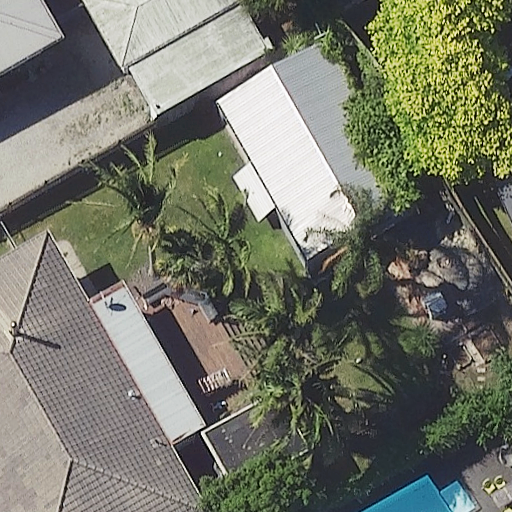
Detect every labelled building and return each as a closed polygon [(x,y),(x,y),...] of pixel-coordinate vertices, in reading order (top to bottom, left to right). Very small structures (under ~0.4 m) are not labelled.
[(0,0),(0,105),(70,67),(33,0),(0,0)] [(280,72),(242,0),(84,0),(156,136),(280,72)] [(306,0),(313,10),(329,0),(306,0)] [(427,224),(335,61),(226,124),(319,286),(427,224)] [(511,144),(487,156),(511,212),(511,144)] [(95,327),(55,259),(0,291),(0,511),(207,511),(180,464),(211,445),(130,307),(95,327)]
